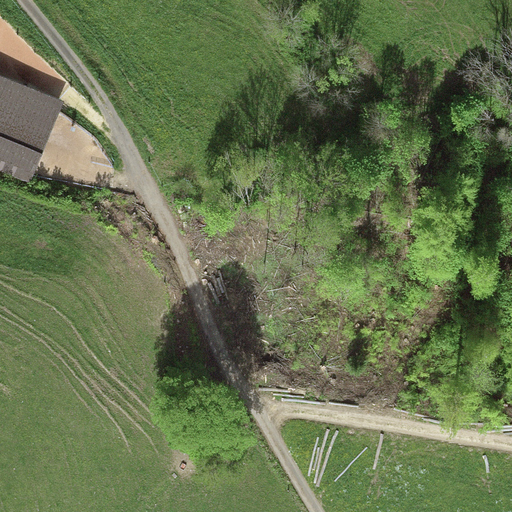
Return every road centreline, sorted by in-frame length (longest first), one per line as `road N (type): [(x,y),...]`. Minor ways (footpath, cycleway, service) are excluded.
road 1 (track): [(24,0),(112,117),(216,342),(262,413)]
road 2 (track): [(511,448),(307,411),(262,413)]
